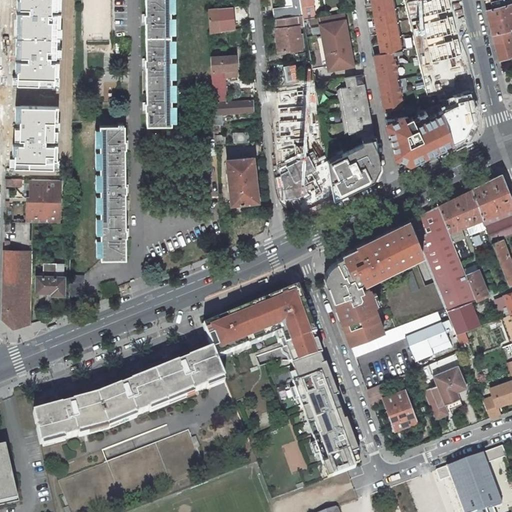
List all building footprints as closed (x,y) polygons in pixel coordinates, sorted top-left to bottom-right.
[(56,82),(59,0),(15,0),(11,80),(56,82)] [(170,0),(145,0),(145,14),(144,14),(144,22),(146,22),(146,58),(145,58),(145,67),(146,67),(146,102),(145,102),(145,111),(146,111),(146,125),(171,125),(170,0)] [(273,9),(274,18),(303,15),(300,0),(271,0),(271,1),(276,0),(283,0),(285,7),(273,9)] [(300,0),(303,15),(303,19),(315,17),(316,17),(312,0),(300,0)] [(372,6),(373,12),(395,8),(393,0),(371,0),(372,3),(373,3),(374,6),(372,6)] [(511,11),(510,4),(486,11),(499,61),(511,57),(511,43),(509,30),(511,29),(511,11)] [(209,32),(222,31),(221,21),(220,8),(208,9),(209,32)] [(375,20),(376,26),(398,22),(395,8),(373,12),(374,17),(376,17),(376,20),(375,20)] [(343,12),(318,17),(322,36),(346,32),(343,12)] [(303,15),(274,18),(275,29),(278,52),(298,50),(301,49),(300,37),(296,38),(295,27),(298,26),(304,26),(303,19),(303,15)] [(377,34),(378,40),(400,36),(398,22),(376,26),(377,31),(378,30),(379,34),(377,34)] [(424,81),(456,74),(443,23),(411,31),(424,81)] [(346,32),(322,36),(325,53),(350,48),(346,32)] [(380,48),(381,54),(401,50),(403,50),(400,36),(378,40),(379,45),(381,45),(382,48),(380,48)] [(115,52),(129,51),(128,40),(114,40),(115,52)] [(301,49),(298,50),(299,58),(309,56),(308,48),(303,49),(301,49)] [(325,53),(329,70),(353,65),(350,48),(325,53)] [(375,64),(376,69),(396,66),(394,55),(402,53),(401,50),(381,54),(374,55),(375,61),(376,60),(377,64),(375,64)] [(210,57),(213,101),(227,101),(226,99),(225,77),(237,76),(235,55),(210,57)] [(378,77),(379,83),(398,79),(396,66),(376,69),(377,74),(379,74),(379,77),(378,77)] [(362,74),(345,77),(347,86),(336,88),(344,134),(356,132),(357,137),(361,136),(362,143),(326,159),(333,197),(373,178),(377,172),(380,166),(374,134),(369,108),(364,84),(362,74)] [(380,91),(381,97),(401,93),(398,79),(379,83),(380,88),(381,88),(382,91),(380,91)] [(383,105),(384,111),(403,107),(401,93),(381,97),(382,102),(384,101),(385,105),(383,105)] [(56,101),(11,100),(9,169),(54,170),(56,101)] [(213,101),(212,101),(214,124),(222,124),(221,113),(253,111),(253,101),(227,101),(213,101)] [(386,125),(395,157),(408,163),(452,142),(440,106),(436,108),(438,111),(428,116),(425,110),(408,118),(403,107),(384,111),(386,125)] [(118,125),(100,125),(101,259),(126,259),(125,237),(126,237),(127,228),(125,228),(125,193),(126,193),(126,184),(125,184),(125,149),(126,148),(126,140),(124,140),(125,125),(123,125),(123,123),(118,123),(118,125)] [(248,132),(233,132),(233,143),(249,142),(248,132)] [(224,143),(224,135),(215,136),(215,144),(224,143)] [(258,201),(253,157),(226,160),(231,204),(258,201)] [(511,203),(501,174),(470,189),(482,218),(511,207),(511,203)] [(21,187),(21,179),(6,179),(6,186),(21,187)] [(48,180),(35,179),(30,179),(30,196),(29,204),(27,204),(26,223),(59,223),(60,180),(48,180)] [(470,189),(437,206),(448,231),(482,218),(470,189)] [(448,231),(437,206),(409,220),(422,253),(446,311),(471,303),(475,301),(465,275),(448,231)] [(511,207),(482,218),(484,226),(511,215),(511,207)] [(511,215),(484,226),(491,243),(505,237),(511,234),(511,215)] [(409,220),(340,253),(342,256),(335,259),(336,261),(332,263),(328,266),(325,269),(324,270),(325,276),(350,345),(363,340),(373,336),(384,332),(374,305),(375,304),(369,287),(363,289),(360,283),(362,282),(363,279),(366,280),(422,253),(409,220)] [(505,237),(491,243),(508,285),(511,283),(511,271),(502,246),(504,245),(503,242),(506,241),(505,237)] [(5,241),(2,319),(14,328),(30,324),(31,251),(9,249),(10,241),(5,241)] [(56,273),(56,263),(43,262),(43,276),(37,276),(36,291),(52,292),(52,294),(63,294),(64,277),(54,277),(54,273),(56,273)] [(54,273),(54,277),(64,277),(64,268),(61,268),(61,263),(56,263),(56,273),(54,273)] [(412,293),(419,290),(412,270),(405,274),(412,293)] [(477,270),(465,275),(475,301),(488,296),(477,270)] [(84,297),(84,275),(70,275),(69,296),(84,297)] [(212,350),(216,359),(247,347),(245,343),(278,330),(280,334),(275,337),(278,344),(279,343),(282,350),(285,349),(298,381),(290,384),(293,389),(297,401),(301,410),(307,424),(312,422),(318,437),(312,439),(314,444),(318,456),(322,465),(327,478),(347,471),(354,468),(353,465),(359,462),(351,443),(354,442),(346,420),(343,420),(331,387),(333,386),(325,364),(323,365),(319,355),(321,354),(304,305),(301,306),(296,292),(290,294),(288,291),(203,326),(212,350)] [(511,292),(503,296),(511,315),(511,314),(511,292)] [(78,310),(79,301),(69,301),(69,313),(78,310)] [(471,303),(446,311),(456,335),(464,332),(480,326),(471,303)] [(384,332),(373,336),(378,348),(407,337),(415,358),(432,351),(433,353),(452,346),(437,312),(384,332)] [(245,343),(247,347),(275,337),(280,334),(278,330),(245,343)] [(468,342),(464,332),(456,335),(460,345),(468,342)] [(373,336),(363,340),(368,352),(378,348),(373,336)] [(363,340),(350,345),(355,357),(368,352),(363,340)] [(507,360),(511,358),(511,343),(503,347),(507,360)] [(37,429),(36,429),(40,444),(64,438),(64,439),(78,435),(78,434),(107,426),(135,415),(135,416),(149,411),(149,409),(192,392),(193,393),(207,388),(206,386),(224,379),(216,359),(212,350),(97,396),(33,414),(35,424),(36,424),(37,429)] [(454,354),(438,361),(440,367),(445,365),(446,367),(457,362),(454,354)] [(436,385),(423,390),(434,416),(447,410),(462,404),(457,391),(467,387),(457,365),(432,375),(436,385)] [(496,406),(511,400),(511,385),(510,381),(489,389),(490,390),(496,406)] [(367,391),(372,404),(383,399),(387,411),(395,430),(416,422),(404,390),(386,397),(382,385),(367,391)] [(293,402),(297,401),(293,389),(288,391),(293,402)] [(447,410),(434,416),(436,419),(449,414),(447,410)] [(418,426),(416,422),(395,430),(387,411),(384,412),(393,435),(418,426)] [(188,430),(58,480),(70,511),(100,511),(204,472),(196,448),(191,438),(188,430)] [(195,436),(191,438),(196,448),(200,447),(195,436)] [(282,446),(292,473),(307,468),(297,441),(282,446)] [(314,457),(318,456),(314,444),(310,446),(314,457)] [(501,446),(491,450),(495,460),(506,456),(503,450),(501,446)] [(0,501),(16,498),(4,447),(0,448),(0,501)] [(482,453),(486,464),(495,460),(491,450),(482,453)] [(493,511),(492,508),(501,505),(486,464),(482,453),(438,469),(442,480),(453,511),(493,511)]
